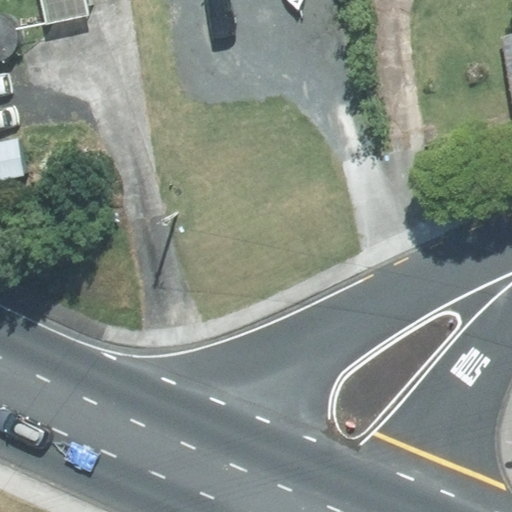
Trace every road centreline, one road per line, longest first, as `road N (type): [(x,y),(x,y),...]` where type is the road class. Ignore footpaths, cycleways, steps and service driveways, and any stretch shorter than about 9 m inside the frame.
road 1 (residential): [(179,461),(282,366),(439,281),(511,263)]
road 2 (residential): [(511,343),(404,511)]
road 3 (primary): [(0,374),(179,461)]
road 4 (primary): [(179,461),(298,511)]
